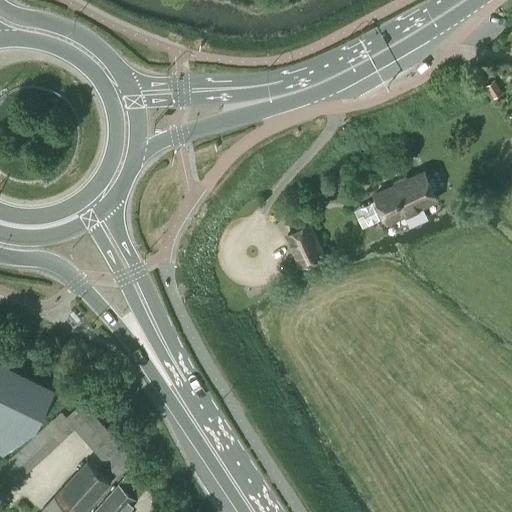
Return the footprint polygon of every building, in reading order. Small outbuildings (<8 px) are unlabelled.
[(353,210),(361,226),(384,218),(386,222),(403,214),(409,227),(428,219),(422,205),(435,200),(423,172),(373,194),(376,200),(353,210)] [(300,264),(322,254),(309,224),(287,233),(300,264)] [(0,451),(2,452),(34,428),(53,388),(0,362),(0,451)] [(82,402),(65,417),(75,427),(117,474),(132,460),(123,449),(82,402)] [(12,459),(0,470),(0,474),(12,487),(26,473),(65,436),(51,422),(12,459)] [(53,492),(72,511),(79,511),(110,481),(87,459),(53,492)] [(118,482),(90,511),(123,511),(151,481),(135,465),(118,482)]
